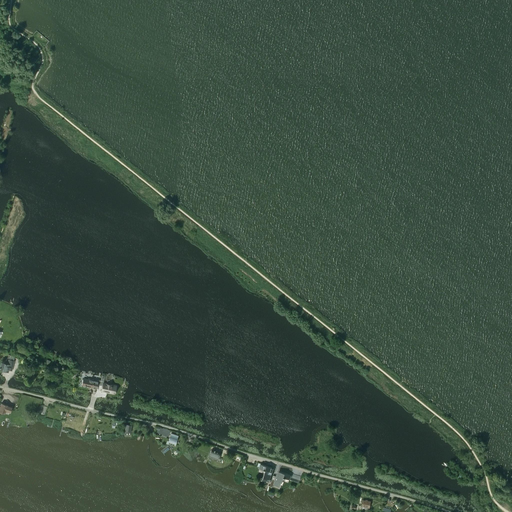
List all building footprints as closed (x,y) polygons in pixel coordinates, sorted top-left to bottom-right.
[(29,356),(31,351),(20,347),(18,352),(29,356)] [(11,370),(14,361),(9,360),(8,364),(1,363),(0,366),(0,369),(8,372),(8,369),(11,370)] [(83,379),(82,385),(82,384),(89,386),(89,387),(96,389),(97,387),(98,387),(98,385),(99,385),(101,380),(98,380),(98,381),(97,382),(93,381),(93,380),(88,379),(88,380),(83,379)] [(101,380),(99,385),(102,386),(101,391),(114,394),(115,392),(115,391),(115,390),(116,387),(111,386),(111,385),(106,384),(106,385),(104,384),(103,384),(104,381),(101,380)] [(10,413),(12,407),(7,406),(8,405),(1,403),(0,405),(0,412),(5,414),(5,411),(10,413)] [(210,455),(218,458),(220,452),(212,449),(210,455)] [(272,467),(266,466),(260,464),(259,468),(265,470),(266,470),(264,478),(268,480),(267,483),(269,483),(270,480),(270,479),(272,472),(271,471),(272,467)] [(273,475),(270,486),(272,487),(274,482),(275,483),(279,485),(282,477),(289,479),(290,475),(279,471),(278,475),(276,475),(276,476),(273,475)]
